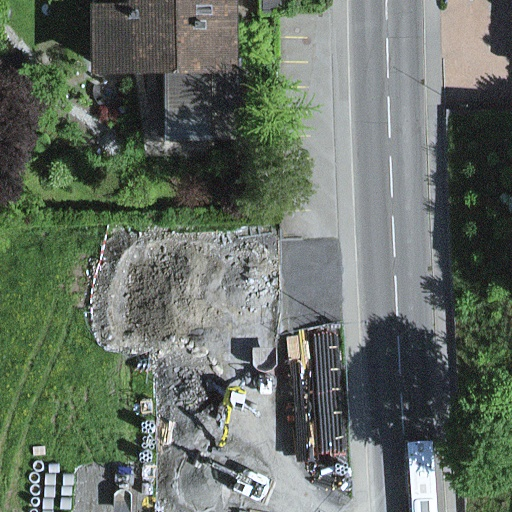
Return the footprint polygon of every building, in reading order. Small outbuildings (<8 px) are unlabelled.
[(106,72),(176,72),(176,135),(253,135),(252,61),(242,61),(241,0),(104,0),(105,2),(90,2),(91,72),(106,72)] [(148,243),(91,244),(92,305),(149,304),(148,243)] [(0,403),(93,403),(91,244),(0,245),(0,403)] [(221,314),(230,441),(339,433),(330,306),(221,314)] [(344,511),(339,433),(230,441),(234,511),(344,511)]
